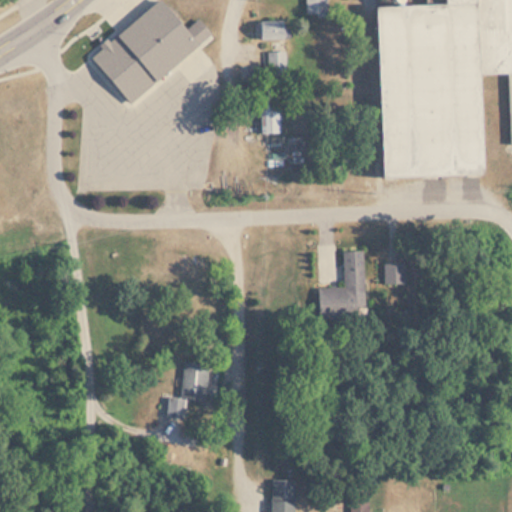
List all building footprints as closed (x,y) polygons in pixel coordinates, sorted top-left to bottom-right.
[(208,33),(195,18),(180,30),(155,0),(151,0),(85,54),(125,102),(208,33)] [(325,13),(325,0),(303,0),(303,13),(325,13)] [(511,0),(419,0),(420,4),(368,6),(374,175),(475,172),(471,74),(504,73),(506,144),(511,143),(511,0)] [(254,22),(254,38),(281,38),(281,22),(254,22)] [(257,131),(275,131),(275,98),(257,98),(257,131)] [(317,245),(318,284),(339,283),(340,304),(363,303),(361,250),(337,251),(337,245),(317,245)] [(382,262),(382,283),(402,283),(402,262),(382,262)] [(163,415),(181,416),(182,397),(203,398),(205,362),(180,360),(178,397),(164,396),(163,415)] [(292,511),(293,479),(269,478),(268,511),(292,511)]
